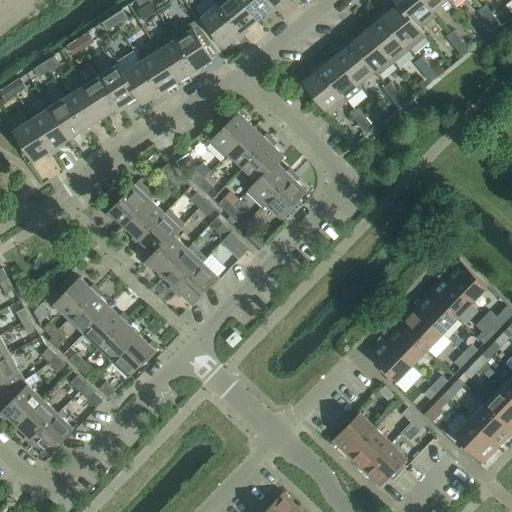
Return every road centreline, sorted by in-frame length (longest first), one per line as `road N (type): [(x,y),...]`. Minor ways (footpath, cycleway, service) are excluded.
road 1 (residential): [(245,75),(346,172),(346,194),(190,352)]
road 2 (residential): [(0,232),(56,188),(245,75)]
road 3 (residential): [(190,352),(58,486),(0,441)]
road 4 (residential): [(245,75),(341,0)]
